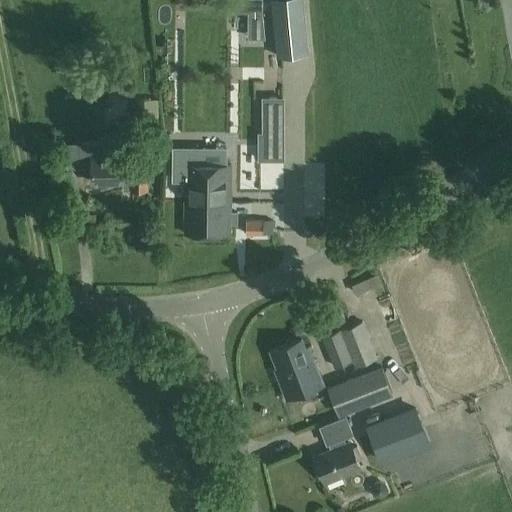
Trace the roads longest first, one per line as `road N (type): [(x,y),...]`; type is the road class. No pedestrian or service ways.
road 1 (tertiary): [(199,304),(325,263),(408,220),(511,147)]
road 2 (unclassified): [(250,511),(199,304)]
road 3 (tertiary): [(0,310),(199,304)]
